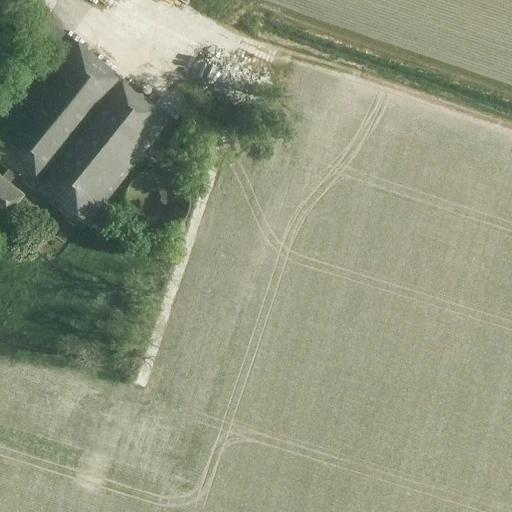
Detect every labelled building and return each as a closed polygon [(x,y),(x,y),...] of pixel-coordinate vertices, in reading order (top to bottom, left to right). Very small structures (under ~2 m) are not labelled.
[(30,38),(48,52),(63,33),(45,19),(30,38)] [(14,174),(81,228),(171,118),(68,37),(3,117),(6,120),(0,126),(0,162),(7,168),(0,177),(0,219),(20,194),(7,183),(14,174)] [(207,96),(196,107),(206,118),(218,106),(207,96)] [(188,132),(181,126),(173,136),(180,142),(188,132)] [(159,169),(156,169),(153,169),(150,169),(147,170),(145,171),(142,172),(139,173),(137,175),(135,176),(133,178),(131,180),(129,183),(127,185),(126,187),(125,190),(124,193),(124,196),(123,198),(123,201),(123,204),(124,207),(124,210),(125,212),(126,215),(127,218),(129,220),(131,222),(133,224),(135,226),(137,228),(139,229),(142,231),(144,232),(147,233),(150,233),(153,234),(156,234),(158,234),(161,233),(164,233),(167,232),(169,231),(172,229),(174,228),(177,226),(179,224),(181,222),(182,220),(184,218),(185,215),(186,212),(187,210),(188,207),(188,204),(188,201),(188,198),(188,196),(187,193),(186,190),(185,187),(184,185),(182,183),(181,180),(179,178),(177,176),(174,175),(172,173),(169,172),(167,171),(164,170),(161,169),(159,169)]
